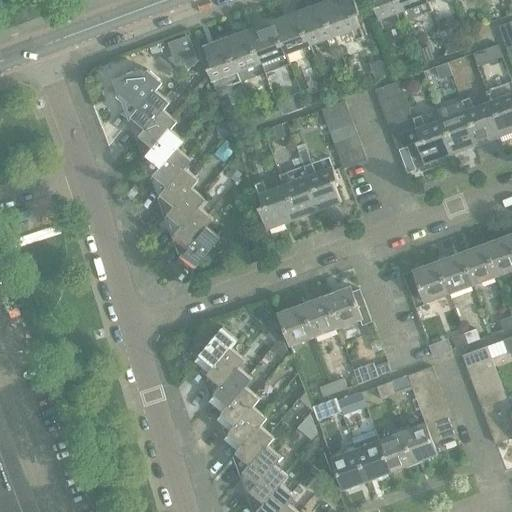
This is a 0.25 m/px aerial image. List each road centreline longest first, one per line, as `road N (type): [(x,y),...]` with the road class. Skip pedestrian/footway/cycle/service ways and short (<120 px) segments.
road 1 (residential): [(511,188),(132,328)]
road 2 (residential): [(132,328),(40,48)]
road 3 (residential): [(186,511),(132,328)]
road 4 (unclassified): [(40,48),(173,0)]
